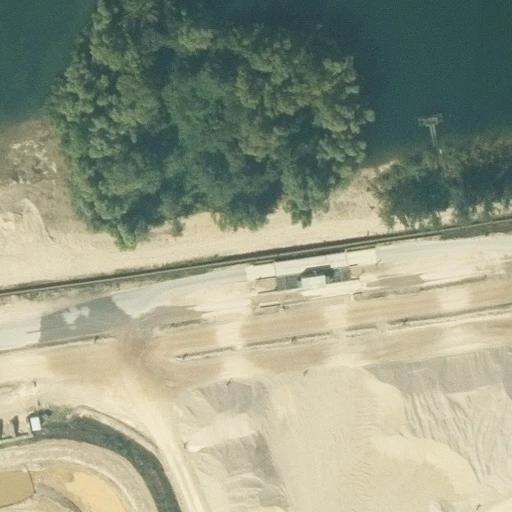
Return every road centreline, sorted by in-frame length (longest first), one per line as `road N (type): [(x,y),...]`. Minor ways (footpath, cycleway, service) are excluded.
road 1 (track): [(511,250),(0,334)]
road 2 (unknown): [(511,323),(456,323),(143,372)]
road 3 (unknown): [(143,372),(195,511)]
